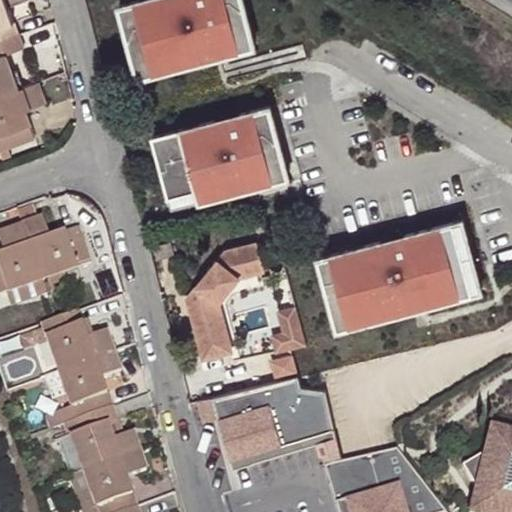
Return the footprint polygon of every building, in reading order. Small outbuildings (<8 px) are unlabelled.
[(0,0),(0,145),(1,149),(38,137),(27,107),(48,101),(40,81),(20,87),(8,54),(28,48),(12,6),(29,0),(0,0)] [(137,0),(119,5),(136,65),(164,58),(168,70),(200,61),(197,49),(253,34),(243,0),(137,0)] [(253,34),(197,49),(200,61),(256,46),(253,34)] [(164,58),(136,65),(139,77),(168,70),(164,58)] [(205,122),(153,136),(169,195),(197,188),(201,200),(234,191),(230,179),(285,163),(269,106),(232,115),(234,125),(208,132),(205,122)] [(208,132),(234,125),(232,115),(205,122),(208,132)] [(285,163),(230,179),(234,191),(288,176),(285,163)] [(197,188),(169,195),(172,208),(201,200),(197,188)] [(11,252),(0,256),(0,296),(91,261),(77,227),(50,238),(42,219),(39,220),(34,207),(18,213),(23,227),(4,234),(11,252)] [(454,221),(472,293),(481,291),(462,219),(454,221)] [(380,241),(318,257),(334,317),(362,310),(365,322),(399,313),(395,301),(420,295),(423,306),(472,293),(454,221),(405,234),(408,244),(382,251),(380,241)] [(380,241),(382,251),(408,244),(405,234),(380,241)] [(265,269),(257,241),(223,250),(216,259),(187,298),(203,359),(233,351),(220,303),(240,276),(265,269)] [(420,295),(395,301),(399,313),(423,306),(420,295)] [(297,307),(281,310),(291,348),(308,345),(297,307)] [(79,309),(43,322),(72,404),(78,419),(83,432),(73,436),(86,471),(98,504),(101,511),(141,511),(129,479),(149,471),(142,451),(135,432),(125,436),(114,440),(109,426),(119,421),(103,379),(123,372),(109,332),(90,338),(79,309)] [(362,310),(334,317),(337,329),(365,322),(362,310)] [(280,377),(301,371),(294,349),(273,355),(280,377)] [(300,375),(216,395),(233,467),(253,463),(251,454),(335,433),(324,389),(303,386),(301,378),(300,375)] [(78,419),(72,404),(44,414),(50,429),(64,424),(78,419)] [(78,419),(64,424),(69,437),(73,436),(83,432),(78,419)] [(109,426),(114,440),(125,436),(119,421),(109,426)] [(511,424),(488,421),(484,447),(511,427),(511,424)] [(511,511),(511,427),(484,447),(463,462),(478,484),(498,511),(511,511)] [(251,454),(253,463),(319,447),(334,511),(344,511),(334,470),(343,467),(335,433),(251,454)] [(62,440),(74,475),(86,471),(73,436),(69,437),(62,440)] [(451,511),(402,451),(343,467),(334,470),(344,511),(451,511)] [(81,510),(98,504),(86,471),(74,475),(69,477),(81,510)] [(472,511),(480,511),(498,511),(478,484),(472,511)]
